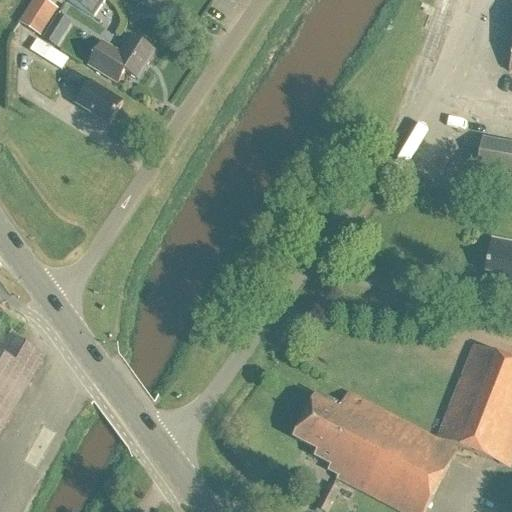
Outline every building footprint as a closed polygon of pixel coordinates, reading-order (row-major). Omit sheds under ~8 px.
[(41,39),(58,12),(38,0),(34,0),(19,26),(41,39)] [(63,0),(94,20),(107,0),(63,0)] [(71,25),(58,17),(43,41),(56,49),(71,25)] [(122,54),(120,58),(103,48),(89,71),(118,89),(125,79),(135,85),(152,55),(125,39),(118,52),(122,54)] [(54,68),(62,73),(68,62),(61,57),(54,68)] [(106,127),(119,105),(71,77),(63,89),(78,98),(72,107),(106,127)] [(474,172),(511,179),(511,148),(480,142),(474,172)] [(511,296),(511,244),(492,241),(486,278),(492,278),(490,293),(511,296)] [(0,435),(43,360),(16,345),(18,341),(1,331),(0,332),(0,435)] [(511,364),(473,349),(438,442),(511,471),(511,364)] [(388,511),(426,511),(458,456),(350,397),(340,416),(315,403),(294,442),(318,455),(315,461),(331,470),(328,475),(339,481),(337,484),(388,511)] [(316,511),(329,511),(340,493),(328,486),(315,511),(316,511)]
